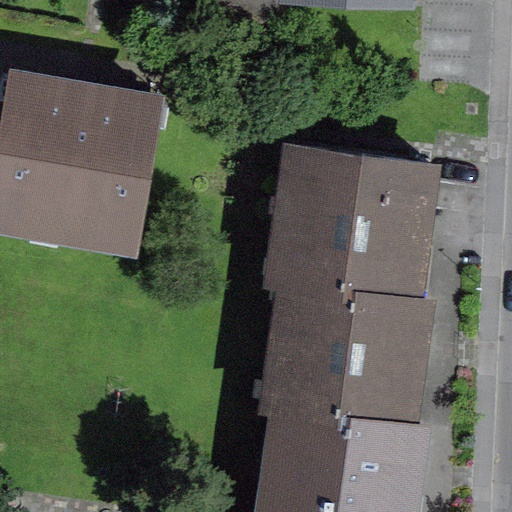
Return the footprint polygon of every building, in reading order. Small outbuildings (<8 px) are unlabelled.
[(163,0),(163,1),(274,20),(277,0),(163,0)] [(178,89),(16,60),(0,149),(0,228),(148,255),(178,89)] [(274,277),(288,279),(413,295),(431,162),(292,144),(274,277)] [(425,296),(413,295),(288,279),(270,403),(281,404),(407,420),(425,296)] [(405,511),(419,421),(407,420),(281,404),(266,511),(405,511)]
